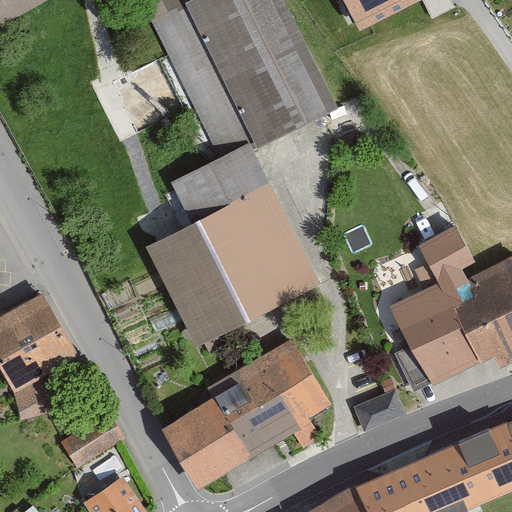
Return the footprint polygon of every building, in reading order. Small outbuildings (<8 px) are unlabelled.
[(0,0),(0,21),(38,0),(0,0)] [(281,0),(194,0),(188,3),(258,147),(335,109),(281,0)] [(345,0),(359,26),(411,0),(345,0)] [(248,147),(175,182),(196,224),(149,247),(197,345),(317,286),(248,147)] [(444,280),(400,301),(437,379),(498,351),(505,367),(511,363),(511,270),(475,288),(461,259),(475,253),(460,221),(424,237),(444,280)] [(42,294),(0,317),(0,367),(15,393),(76,353),(42,294)] [(267,392),(237,409),(258,445),(294,424),(308,448),(328,436),(314,413),(337,399),(300,334),(250,363),(267,392)] [(221,388),(166,422),(202,480),(258,445),(237,409),(221,388)] [(354,408),(363,430),(404,413),(395,390),(354,408)] [(107,412),(62,440),(78,466),(124,440),(107,412)] [(511,435),(508,424),(355,487),(368,511),(465,511),(511,491),(511,435)] [(145,511),(122,478),(85,502),(91,511),(145,511)] [(310,511),(368,511),(355,487),(310,511)]
